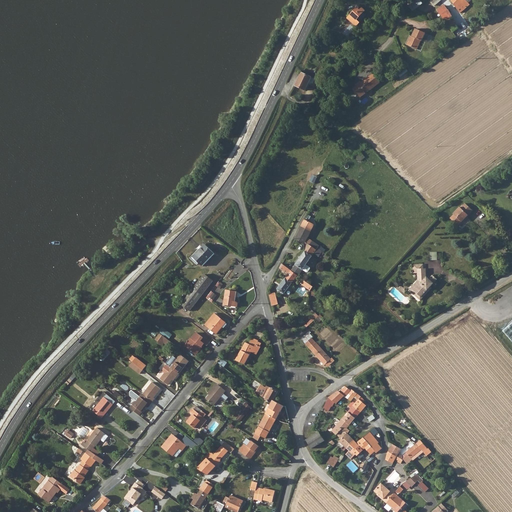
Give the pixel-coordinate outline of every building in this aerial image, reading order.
[(420,0),(417,0),(410,6),(413,10),(423,3),(420,0)] [(440,0),(434,6),(438,11),(445,5),(440,0)] [(451,0),(451,1),(460,13),(464,10),(465,12),(468,10),(466,8),(470,4),(465,0),(451,0)] [(445,5),(438,11),(441,16),(454,33),(459,29),(445,5)] [(357,7),(348,19),(356,26),(360,22),(357,19),(365,10),(361,7),(359,9),(357,7)] [(422,40),(426,32),(417,28),(412,38),(411,38),(408,44),(422,51),(426,42),(422,40)] [(302,72),(296,86),(297,86),(306,90),(312,76),(302,72)] [(359,88),(358,89),(365,97),(384,81),(377,73),(364,85),(362,83),(358,87),(359,88)] [(470,216),(474,211),(467,204),(464,207),(463,206),(455,214),(455,215),(451,218),(458,226),(462,222),(463,223),(465,220),(466,221),(470,216)] [(315,224),(305,219),(295,239),(304,244),(305,242),(317,250),(318,249),(322,251),(323,248),(321,247),(313,241),(307,238),(311,231),(315,224)] [(307,238),(313,241),(316,234),(311,231),(307,238)] [(206,264),(217,251),(208,242),(196,255),(206,264)] [(324,253),(322,251),(318,249),(317,250),(305,242),(304,244),(304,245),(305,247),(304,248),(305,251),(291,271),(298,276),(303,270),(306,272),(308,272),(311,268),(306,265),(315,253),(321,258),(324,253)] [(439,252),(431,251),(430,259),(438,260),(439,252)] [(291,271),(282,264),(280,267),(284,270),(284,271),(288,275),(278,290),(285,295),(298,276),(291,271)] [(415,294),(417,294),(422,299),(432,288),(431,287),(438,280),(433,275),(429,279),(426,276),(426,269),(423,269),(423,264),(413,264),(413,273),(418,273),(418,281),(411,289),(411,290),(415,294)] [(210,275),(198,289),(207,296),(218,283),(210,275)] [(303,285),(311,291),(313,287),(306,281),(303,285)] [(194,311),(207,296),(198,289),(186,305),(194,311)] [(225,303),(235,305),(236,300),(237,297),(236,297),(237,291),(228,289),(225,303)] [(411,290),(411,289),(409,291),(421,301),(422,299),(417,294),(415,294),(411,290)] [(212,291),(207,298),(213,301),(218,295),(212,291)] [(274,293),(269,295),(271,306),(277,305),(274,293)] [(226,322),(215,313),(206,324),(217,333),(226,322)] [(511,326),(503,334),(511,343),(511,326)] [(189,341),(186,345),(194,352),(199,346),(200,346),(201,345),(203,342),(207,344),(209,341),(197,331),(192,337),(189,340),(189,341)] [(310,334),(311,333),(309,331),(302,338),(312,350),(326,365),(327,363),(332,359),(312,338),(313,337),(310,334)] [(172,347),(176,343),(165,335),(160,342),(164,345),(166,342),(172,347)] [(189,341),(189,340),(192,337),(190,335),(183,343),(186,345),(189,341)] [(260,347),(262,343),(252,339),(251,343),(245,340),(235,360),(243,364),(248,351),(257,355),(261,347),(260,347)] [(199,346),(194,352),(195,353),(202,345),(201,345),(200,346),(199,346)] [(108,349),(102,357),(106,360),(112,352),(108,349)] [(182,354),(172,367),(181,374),(191,362),(182,354)] [(135,361),(145,370),(149,365),(138,357),(135,361)] [(145,370),(135,361),(132,364),(142,373),(145,370)] [(181,374),(172,367),(171,366),(168,363),(162,369),(165,372),(161,378),(169,385),(176,376),(178,377),(181,374)] [(154,382),(145,394),(154,401),(156,399),(155,398),(163,389),(154,382)] [(214,389),(213,388),(210,392),(211,393),(210,395),(207,399),(215,405),(227,390),(219,384),(214,389)] [(346,397),(352,391),(346,386),(341,392),(339,391),(329,397),(332,399),(337,403),(344,396),(346,397)] [(268,388),(262,397),(272,403),(273,401),(278,392),(272,388),(271,390),(268,388)] [(352,391),(346,397),(351,401),(354,397),(357,393),(353,389),(352,391)] [(154,401),(145,394),(144,393),(139,398),(136,395),(133,399),(136,402),(132,407),(141,415),(150,404),(151,405),(154,401)] [(104,396),(113,404),(116,401),(107,394),(104,396)] [(101,401),(110,408),(113,404),(104,396),(101,401)] [(329,397),(326,403),(324,408),(329,411),(333,403),(330,401),(332,399),(329,397)] [(364,402),(359,399),(359,400),(356,403),(362,411),(363,410),(368,404),(365,401),(364,402)] [(110,408),(101,401),(94,410),(103,417),(110,408)] [(283,406),(279,404),(273,401),(272,403),(266,414),(276,419),(283,406)] [(240,408),(242,410),(246,412),(251,406),(245,402),(240,408)] [(350,410),(348,412),(356,418),(362,411),(356,403),(351,408),(350,410)] [(206,415),(201,412),(203,409),(197,405),(192,412),(195,414),(190,421),(199,427),(202,423),(204,425),(210,418),(206,415)] [(244,415),(241,412),(236,418),(239,421),(244,415)] [(353,422),(356,418),(348,412),(332,431),(337,435),(343,429),(345,431),(351,424),(352,425),(354,423),(353,422)] [(266,439),(276,419),(266,414),(255,434),(266,439)] [(109,436),(97,428),(88,440),(89,441),(87,444),(84,442),(82,445),(90,451),(88,453),(100,461),(105,465),(108,461),(99,455),(93,451),(95,449),(94,449),(95,447),(96,446),(97,446),(102,439),(105,441),(109,436)] [(354,440),(348,433),(345,431),(343,429),(337,435),(341,439),(339,441),(346,448),(354,440)] [(325,441),(319,432),(306,440),(312,448),(325,441)] [(371,432),(357,443),(363,450),(365,448),(372,456),(373,455),(376,458),(379,455),(378,453),(374,448),(379,444),(380,443),(374,436),(371,432)] [(169,443),(176,435),(174,434),(167,442),(169,443)] [(169,443),(167,442),(163,446),(173,454),(173,453),(176,456),(186,444),(176,435),(169,443)] [(194,441),(200,446),(205,441),(199,436),(194,441)] [(200,446),(194,441),(194,440),(190,444),(197,450),(200,446)] [(357,456),(363,450),(357,443),(354,440),(346,448),(349,451),(345,454),(350,460),(356,454),(357,456)] [(421,440),(417,444),(422,450),(426,447),(421,440)] [(222,446),(228,451),(231,454),(234,450),(226,442),(222,446)] [(244,444),(238,451),(249,461),(259,449),(250,442),(247,446),(244,444)] [(379,444),(374,448),(378,453),(382,449),(379,444)] [(411,459),(422,450),(417,444),(406,452),(411,459)] [(401,450),(392,445),(389,452),(397,457),(401,450)] [(220,461),(228,451),(222,446),(214,455),(210,452),(205,458),(207,459),(198,468),(207,476),(221,461),(220,461)] [(422,450),(411,459),(413,461),(424,453),(422,450)] [(397,457),(389,452),(388,454),(386,460),(394,464),(397,457)] [(100,461),(88,453),(84,459),(87,461),(80,470),(79,469),(73,476),(77,479),(79,477),(81,479),(80,481),(83,484),(87,479),(86,478),(88,476),(92,470),(91,470),(94,466),(95,467),(100,461)] [(327,463),(334,467),(338,461),(331,457),(327,463)] [(348,465),(355,472),(359,468),(352,461),(348,465)] [(62,482),(49,474),(38,490),(48,497),(52,491),(53,492),(55,489),(56,489),(62,482)] [(420,480),(415,476),(407,482),(413,488),(420,480)] [(147,490),(142,486),(137,482),(136,481),(132,486),(133,487),(125,498),(126,498),(123,503),(128,507),(131,502),(133,504),(141,493),(144,495),(147,490)] [(206,481),(197,494),(199,496),(205,499),(213,485),(206,481)] [(380,497),(386,503),(395,493),(396,491),(392,488),(390,491),(387,488),(387,487),(384,484),(382,483),(375,490),(378,493),(381,496),(380,497)] [(162,498),(166,493),(156,486),(152,491),(162,498)] [(257,488),(256,491),(254,500),(263,502),(263,500),(273,502),(276,491),(267,489),(267,490),(264,490),(257,488)] [(197,494),(195,493),(192,498),(194,499),(192,504),(199,508),(205,499),(199,496),(197,494)] [(397,494),(395,493),(386,503),(395,511),(394,511),(405,511),(404,510),(408,506),(397,495),(397,494)] [(227,505),(239,510),(244,501),(231,495),(230,498),(226,496),(223,501),(227,503),(226,505),(227,505)] [(103,498),(94,508),(98,511),(100,511),(108,503),(103,498)] [(224,505),(219,503),(218,502),(215,508),(207,504),(204,511),(218,511),(219,510),(221,511),(224,505)]
